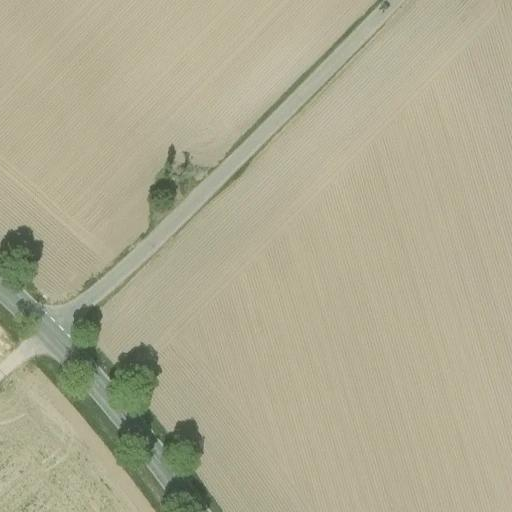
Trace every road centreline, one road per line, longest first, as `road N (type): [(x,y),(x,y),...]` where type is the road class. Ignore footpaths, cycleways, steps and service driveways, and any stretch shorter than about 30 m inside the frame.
road 1 (unclassified): [(395,0),(48,332)]
road 2 (tertiary): [(188,511),(48,332)]
